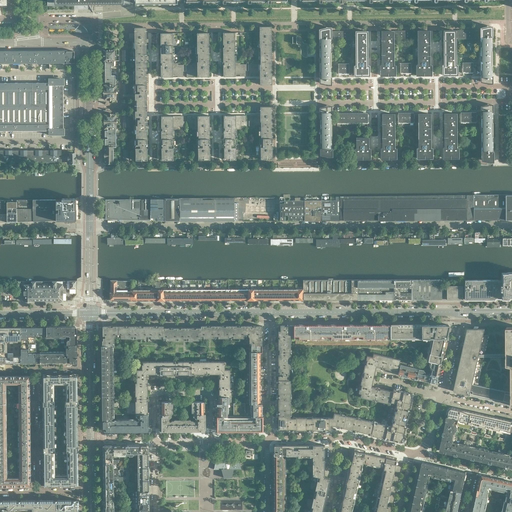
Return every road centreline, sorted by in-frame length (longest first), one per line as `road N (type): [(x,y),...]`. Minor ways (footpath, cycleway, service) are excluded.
road 1 (residential): [(90,226),(511,225)]
road 2 (tertiary): [(460,312),(269,312)]
road 3 (tertiary): [(269,312),(88,313)]
road 4 (residential): [(35,492),(34,369),(90,370)]
road 5 (residential): [(153,438),(154,396),(206,392),(210,442)]
road 6 (residential): [(269,312),(269,439)]
road 7 (tertiary): [(90,226),(91,106)]
